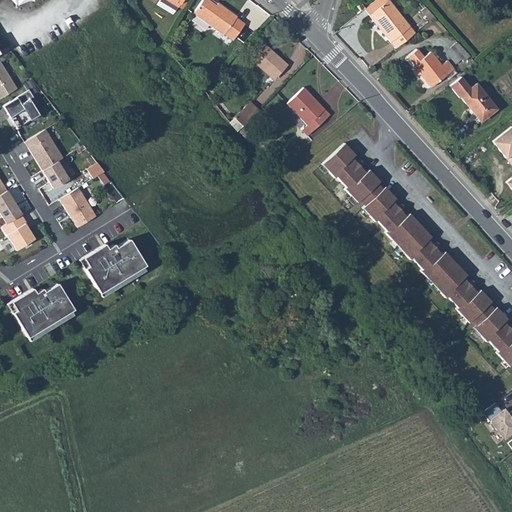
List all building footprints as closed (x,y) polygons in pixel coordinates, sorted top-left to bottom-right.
[(176,5),(167,0),(157,0),(156,3),(171,13),(176,5)] [(215,5),(207,0),(200,0),(192,13),(232,40),(246,21),(216,3),(215,5)] [(383,35),(395,49),(414,32),(387,0),(375,0),(364,10),(383,35)] [(359,3),(356,5),(361,11),(364,8),(359,3)] [(424,7),(420,10),(429,20),(433,17),(424,7)] [(260,41),(246,56),(272,80),(286,65),(278,58),(283,53),(270,41),(265,46),(260,41)] [(456,42),(450,47),(462,61),(468,56),(456,42)] [(429,87),(444,75),(452,69),(446,61),(440,65),(429,52),(422,58),(416,50),(407,56),(413,64),(412,65),(412,66),(411,67),(417,74),(418,74),(429,87)] [(0,63),(0,95),(15,86),(0,63)] [(452,69),(444,75),(448,80),(456,73),(452,69)] [(459,76),(448,85),(458,98),(459,97),(471,112),(473,111),(481,120),(496,109),(474,83),(469,87),(459,76)] [(28,86),(2,103),(16,125),(39,110),(33,101),(37,99),(28,86)] [(302,87),(285,103),(306,125),(300,130),(306,136),(328,114),(302,87)] [(233,117),(242,126),(258,109),(249,101),(233,117)] [(42,128),(22,141),(40,169),(54,160),(60,156),(42,128)] [(511,176),(505,182),(511,191),(511,136),(507,130),(492,142),(505,158),(508,156),(511,160),(511,176)] [(344,143),(321,164),(333,177),(335,176),(340,181),(358,164),(351,157),(354,154),(344,143)] [(54,160),(40,169),(51,187),(66,178),(54,160)] [(87,167),(93,177),(103,170),(97,161),(87,167)] [(358,164),(340,181),(345,187),(343,188),(356,202),(358,200),(377,183),(379,181),(368,169),(365,172),(358,164)] [(377,183),(358,200),(363,206),(382,188),(377,183)] [(363,206),(361,207),(374,221),(376,219),(381,225),(398,209),(392,201),(395,198),(384,186),(382,188),(363,206)] [(76,187),(57,198),(75,227),(94,215),(76,187)] [(5,191),(0,194),(0,216),(5,224),(19,215),(5,191)] [(398,209),(381,225),(386,231),(384,232),(397,246),(420,226),(409,213),(405,216),(398,209)] [(25,223),(19,215),(5,224),(0,226),(0,227),(14,251),(32,240),(23,224),(25,223)] [(420,226),(397,246),(409,260),(411,258),(416,263),(433,246),(427,240),(430,237),(420,226)] [(94,253),(84,259),(90,268),(85,270),(100,294),(146,267),(130,241),(117,249),(115,246),(108,251),(110,253),(99,260),(94,253)] [(433,246),(416,263),(421,269),(419,271),(432,284),(454,263),(444,251),(441,254),(433,246)] [(454,263),(432,284),(445,298),(447,296),(452,302),(469,285),(462,277),(465,275),(454,263)] [(23,297),(13,303),(18,312),(14,314),(29,338),(74,311),(59,285),(45,293),(44,290),(36,295),(38,298),(27,304),(23,297)] [(469,285),(452,302),(457,307),(454,309),(467,323),(469,321),(488,303),(490,301),(479,289),(476,292),(469,285)] [(488,303),(469,321),(474,326),(493,309),(488,303)] [(493,309),(474,326),(472,328),(485,342),(486,340),(491,346),(510,329),(503,321),(506,319),(495,307),(493,309)] [(511,331),(510,329),(491,346),(496,351),(495,352),(507,365),(509,365),(511,361),(511,331)] [(494,403),(481,413),(487,421),(488,420),(502,438),(511,430),(511,409),(506,414),(502,409),(500,411),(494,403)]
